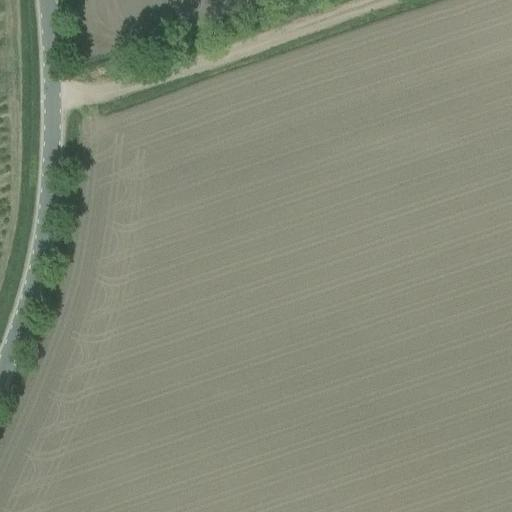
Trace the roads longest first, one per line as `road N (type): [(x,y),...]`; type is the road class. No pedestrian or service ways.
road 1 (tertiary): [(0,380),(37,298),(56,162),(49,0)]
road 2 (track): [(58,99),(341,0)]
